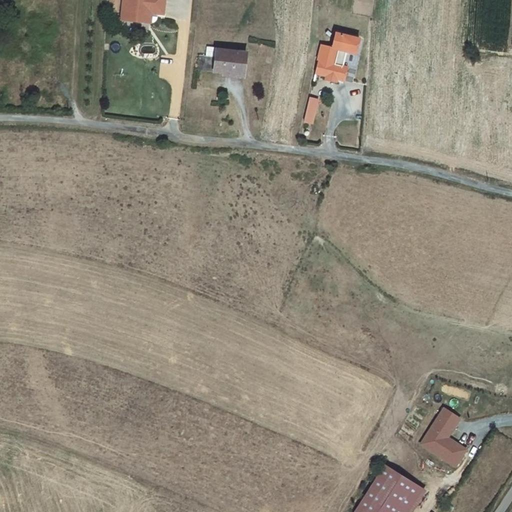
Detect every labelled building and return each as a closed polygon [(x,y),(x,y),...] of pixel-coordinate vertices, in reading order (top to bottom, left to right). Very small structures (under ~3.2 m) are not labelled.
[(132,0),(131,16),(147,17),(148,10),(161,11),(173,13),(174,0),(132,0)] [(147,17),(131,16),(131,18),(160,21),(161,11),(148,10),(147,17)] [(330,44),(326,60),(343,63),(347,48),(354,50),(364,52),(367,37),(344,32),(341,47),(330,44)] [(347,48),(343,63),(351,65),(354,50),(347,48)] [(343,63),(326,60),(323,72),(352,79),(355,66),(351,65),(343,63)] [(210,94),(228,95),(229,71),(211,71),(210,94)] [(256,72),(229,71),(228,95),(254,96),(256,72)] [(333,95),(319,92),(312,123),(328,126),(333,95)] [(442,410),(437,419),(453,429),(458,420),(442,410)] [(437,419),(420,446),(454,468),(465,451),(446,439),(453,429),(437,419)] [(383,467),(354,511),(399,511),(416,487),(383,467)]
